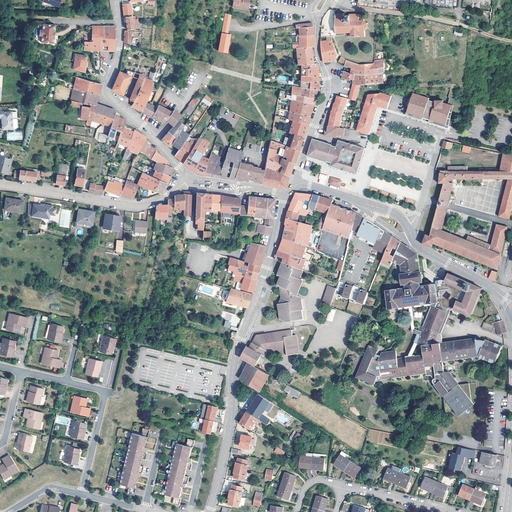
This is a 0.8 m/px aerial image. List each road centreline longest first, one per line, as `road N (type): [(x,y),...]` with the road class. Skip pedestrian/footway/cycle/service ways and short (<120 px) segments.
road 1 (tertiary): [(209,511),(228,436),(235,352),(287,195)]
road 2 (residential): [(114,0),(119,48),(106,91),(187,180)]
road 3 (residential): [(187,180),(142,206),(0,185)]
road 4 (residential): [(317,14),(328,91),(295,180)]
road 5 (residential): [(407,226),(443,133),(511,147)]
road 6 (residential): [(81,494),(104,394),(66,381)]
road 7 (tertiary): [(407,226),(418,246),(511,304)]
road 8 (tertiary): [(295,180),(394,212),(407,226)]
